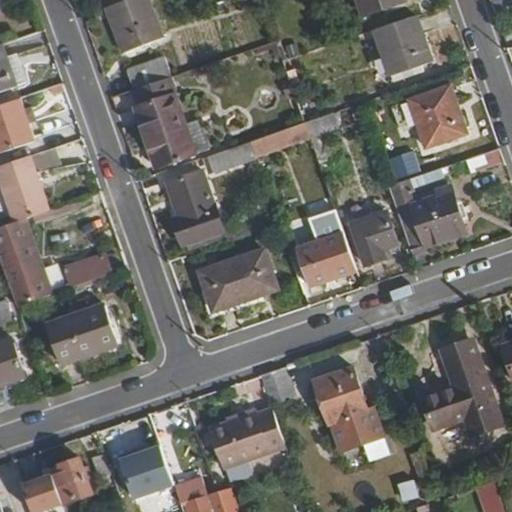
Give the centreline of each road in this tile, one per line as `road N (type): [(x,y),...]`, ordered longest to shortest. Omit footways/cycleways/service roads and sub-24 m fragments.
road 1 (residential): [(187,376),(55,0)]
road 2 (residential): [(511,264),(187,376)]
road 3 (residential): [(187,376),(0,439)]
road 4 (residential): [(511,120),(471,0)]
